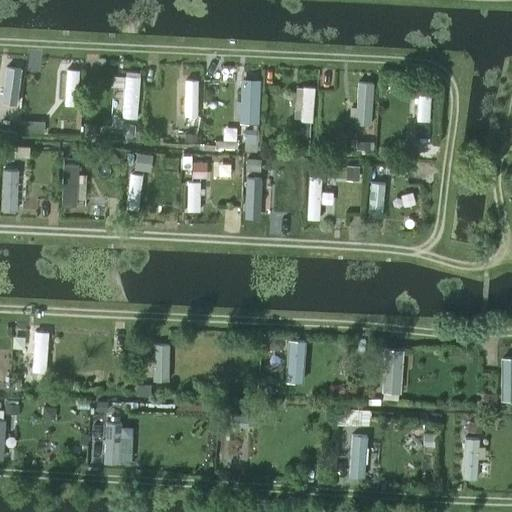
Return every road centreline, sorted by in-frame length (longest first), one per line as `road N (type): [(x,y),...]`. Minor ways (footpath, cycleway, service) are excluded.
road 1 (track): [(417,253),(436,236),(444,206),(455,97),(435,69),(0,44)]
road 2 (track): [(511,147),(503,149),(495,186),(505,249),(484,267),(417,253),(0,233)]
road 3 (track): [(511,501),(0,476)]
road 4 (track): [(511,334),(0,312)]
